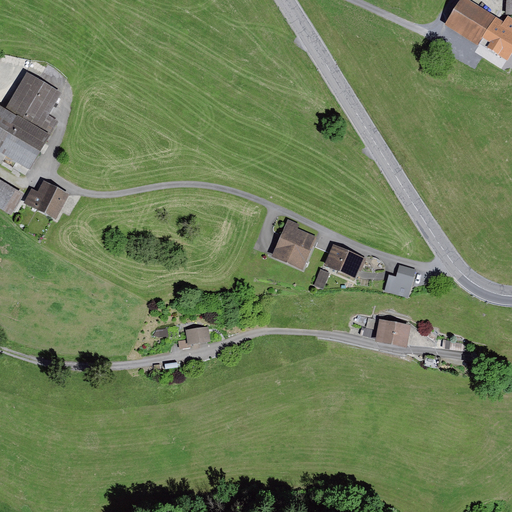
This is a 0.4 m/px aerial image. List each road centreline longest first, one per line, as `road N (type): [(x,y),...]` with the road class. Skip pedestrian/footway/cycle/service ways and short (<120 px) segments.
road 1 (track): [(0,349),(103,368),(277,331),(462,354),(511,368)]
road 2 (track): [(38,176),(96,196),(176,184),(232,190),(381,255),(429,270),(453,264)]
road 3 (secondary): [(285,0),(453,264),(477,286),(511,296)]
road 4 (track): [(47,174),(68,87),(24,63),(0,83)]
road 5 (track): [(455,0),(421,28),(351,0)]
